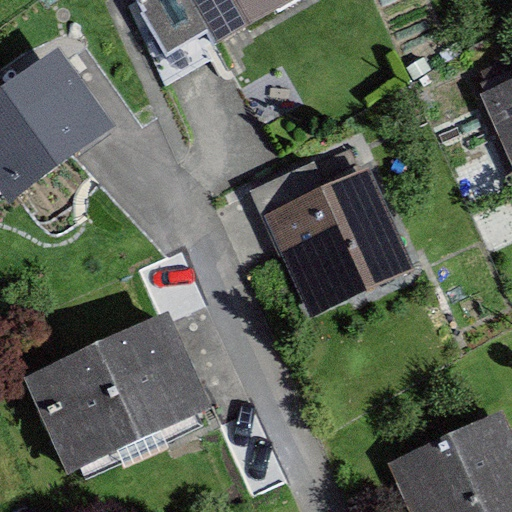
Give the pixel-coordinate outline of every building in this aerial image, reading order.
[(139,0),(128,6),(161,74),(287,0),(139,0)] [(58,51),(0,92),(0,191),(8,202),(113,126),(58,51)] [(511,75),(486,87),(511,145),(511,75)] [(251,191),(310,320),(418,271),(370,165),(324,186),(313,163),(251,191)] [(25,378),(68,472),(212,407),(168,312),(25,378)] [(410,511),(511,511),(511,433),(502,412),(389,464),(410,511)] [(21,434),(0,435),(0,479),(23,479),(21,434)]
